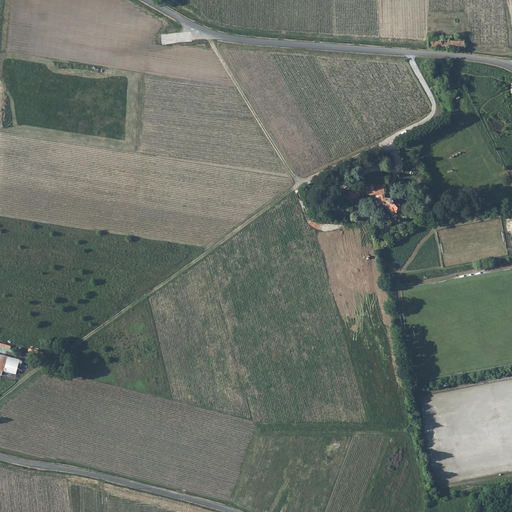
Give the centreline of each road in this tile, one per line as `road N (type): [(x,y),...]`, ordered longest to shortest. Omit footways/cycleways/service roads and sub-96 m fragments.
road 1 (track): [(0,400),(298,184),(386,142)]
road 2 (residential): [(411,51),(238,39),(146,0)]
road 3 (residential): [(235,511),(0,455)]
road 4 (track): [(298,184),(206,31)]
road 5 (residential): [(386,142),(434,111),(411,51)]
